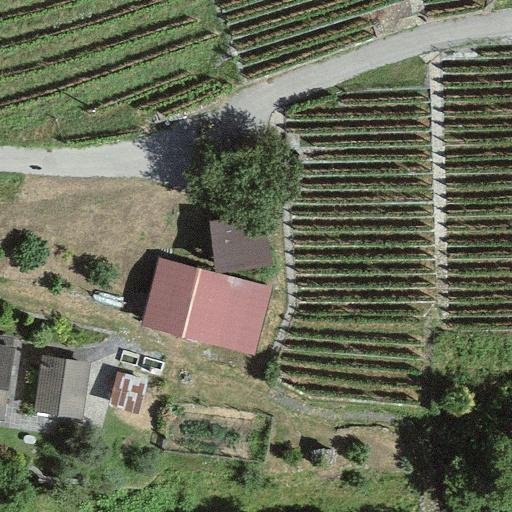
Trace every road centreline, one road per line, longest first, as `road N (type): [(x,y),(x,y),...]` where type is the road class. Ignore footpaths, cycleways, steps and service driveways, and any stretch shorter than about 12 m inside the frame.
road 1 (unclassified): [(511,23),(446,34),(355,65),(201,138),(63,160),(0,158)]
road 2 (track): [(201,138),(183,181),(101,203),(0,211)]
